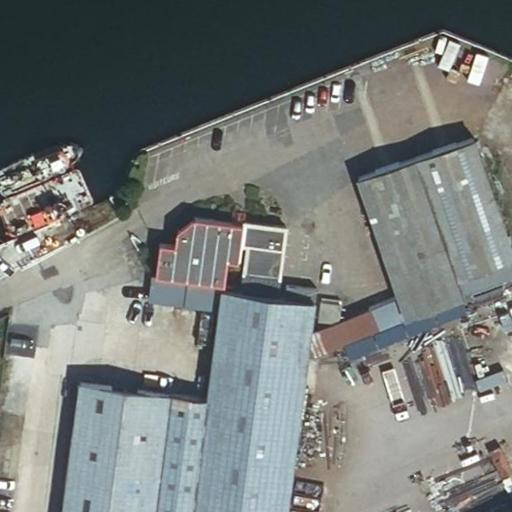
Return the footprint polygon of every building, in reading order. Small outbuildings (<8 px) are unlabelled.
[(478,141),(361,182),(403,300),(412,326),(511,285),(511,240),(490,176),(480,147),(478,141)] [(490,143),(480,147),(490,176),(502,171),(490,143)] [(236,215),(234,227),(248,229),(248,227),(249,217),(236,215)] [(165,247),(161,278),(228,287),(232,262),(243,264),(245,252),(248,229),(234,227),(200,222),(182,235),(180,249),(165,247)] [(245,293),(246,293),(279,297),(287,232),(248,227),(248,229),(245,252),(251,253),(245,293)] [(222,295),(223,290),(156,281),(153,304),(220,312),(222,295)] [(66,511),(289,511),(316,307),(222,295),(220,312),(208,401),(83,385),(66,511)] [(358,348),(412,326),(403,300),(348,322),(358,348)] [(344,308),(322,305),(319,326),(333,328),(348,322),(344,308)] [(318,333),(314,366),(358,348),(348,322),(333,328),(318,333)] [(18,328),(11,327),(7,362),(14,363),(18,328)] [(14,363),(38,365),(42,331),(18,328),(14,363)]
